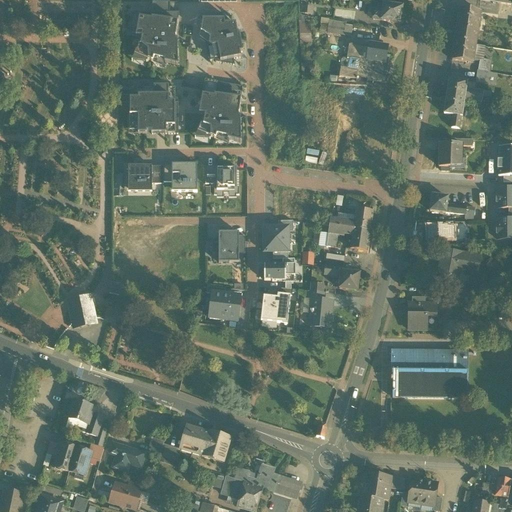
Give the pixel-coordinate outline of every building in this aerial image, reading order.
[(131,37),(136,37),(139,18),(151,20),(151,19),(178,23),(179,13),(170,13),(170,2),(152,2),(152,13),(131,13),(131,37)] [(384,4),(383,10),(375,9),(373,19),(373,20),(381,21),(400,24),(402,7),(384,4)] [(302,6),(301,14),(312,16),(313,8),(302,6)] [(459,10),(454,43),(475,46),(480,13),(459,10)] [(165,63),(178,66),(177,48),(176,41),(175,38),(176,38),(178,23),(151,19),(151,20),(139,18),(136,37),(142,39),(141,42),(140,46),(147,51),(148,61),(153,63),(154,59),(164,61),(164,63),(165,63)] [(353,27),(346,26),(344,25),(343,34),(331,32),(332,28),(333,24),(328,23),(326,34),(351,38),(353,27)] [(311,24),(305,24),(299,24),(300,45),(311,45),(311,24)] [(331,32),(343,34),(344,25),(333,24),(332,28),(331,32)] [(236,25),(225,25),(202,25),(201,33),(210,39),(209,45),(212,48),(217,47),(220,62),(233,60),(241,58),(240,54),(243,53),(239,35),(238,36),(236,25)] [(210,39),(201,33),(200,39),(205,43),(209,45),(210,39)] [(140,46),(141,42),(140,42),(134,55),(148,61),(147,51),(140,46)] [(212,48),(209,45),(205,43),(208,62),(215,60),(215,63),(235,66),(233,60),(220,62),(217,47),(212,48)] [(473,61),(475,46),(454,43),(452,61),(472,64),(473,61)] [(358,61),(357,71),(357,72),(366,73),(364,80),(367,81),(385,84),(389,57),(386,56),(388,47),(370,44),(369,49),(368,53),(367,61),(358,60),(358,61)] [(350,59),(358,61),(358,60),(367,61),(368,53),(362,52),(362,48),(349,45),(347,59),(350,59)] [(485,47),(475,46),(473,61),(479,62),(483,62),(483,60),(485,47)] [(154,59),(153,63),(166,68),(165,63),(164,63),(164,61),(154,59)] [(358,61),(350,59),(346,69),(357,71),(358,61)] [(491,61),(483,60),(483,62),(479,62),(477,71),(489,73),(491,61)] [(356,79),(364,80),(366,73),(357,72),(357,71),(346,69),(340,68),(339,78),(356,80),(356,79)] [(497,74),(489,73),(477,71),(476,82),(495,86),(497,74)] [(205,80),(202,95),(214,98),(214,96),(241,100),(243,87),(205,80)] [(449,81),(447,92),(465,95),(466,90),(467,83),(449,81)] [(168,86),(153,86),(153,89),(153,96),(168,96),(168,89),(168,86)] [(447,92),(445,103),(463,106),(464,100),(465,95),(447,92)] [(227,140),(228,140),(241,144),(240,124),(240,117),(239,118),(238,115),(239,115),(241,100),(214,96),(214,98),(202,95),(199,115),(205,116),(204,120),(203,126),(210,129),(210,138),(211,138),(216,140),(217,136),(227,138),(227,140)] [(138,116),(138,126),(138,135),(146,135),(146,132),(151,132),(151,135),(166,135),(166,127),(175,127),(175,103),(168,103),(168,96),(153,96),(138,96),(138,99),(130,99),(130,116),(138,116)] [(444,115),(453,116),(461,117),(462,117),(463,106),(445,103),(444,115)] [(138,116),(130,116),(130,126),(138,126),(138,116)] [(459,130),(461,117),(453,116),(451,129),(459,130)] [(203,126),(204,120),(203,119),(197,132),(210,138),(210,129),(203,126)] [(130,135),(138,135),(138,126),(130,126),(130,135)] [(217,136),(216,140),(229,146),(228,140),(227,140),(227,138),(217,136)] [(439,168),(450,168),(450,166),(461,166),(462,147),(451,146),(439,146),(439,168)] [(497,177),(503,177),(511,177),(511,147),(498,147),(497,177)] [(197,165),(171,165),(171,169),(172,183),(172,193),(197,193),(197,165)] [(152,185),(152,167),(151,167),(151,170),(137,170),(137,167),(128,167),(128,188),(152,188),(152,185)] [(163,167),(152,167),(152,185),(163,185),(163,183),(163,169),(163,167)] [(228,169),(216,169),(216,185),(217,192),(236,192),(236,188),(236,167),(228,167),(228,169)] [(171,169),(163,169),(163,183),(172,183),(171,169)] [(216,185),(216,169),(205,169),(205,185),(214,185),(216,185)] [(236,188),(236,192),(217,192),(216,185),(214,185),(214,196),(216,196),(216,199),(223,199),(223,194),(228,194),(228,199),(236,199),(236,196),(239,196),(239,188),(236,188)] [(511,189),(497,190),(497,196),(496,196),(496,203),(497,203),(497,209),(508,209),(511,208),(511,189)] [(446,214),(447,206),(448,198),(432,196),(430,212),(446,214)] [(466,208),(447,206),(446,214),(465,216),(466,208)] [(465,220),(473,221),(474,209),(466,208),(465,216),(465,220)] [(356,210),(354,223),(353,230),(370,232),(373,213),(356,210)] [(331,227),(353,230),(354,223),(350,223),(350,222),(338,220),(332,219),(331,219),(330,227),(331,227)] [(511,221),(508,221),(497,221),(497,227),(496,227),(496,234),(497,234),(497,240),(511,240),(511,221)] [(278,222),(278,229),(288,229),(288,233),(293,233),(293,222),(278,222)] [(330,227),(329,235),(338,236),(344,237),(344,235),(352,237),(353,230),(331,227),(330,227)] [(278,229),(266,229),(264,232),(264,253),(273,253),(288,253),(288,233),(288,229),(278,229)] [(440,241),(456,241),(456,229),(425,229),(425,241),(440,241)] [(350,250),(368,252),(370,232),(353,230),(352,237),(350,250)] [(218,233),(218,244),(218,255),(218,264),(232,264),(232,257),(239,257),(239,255),(239,237),(227,237),(227,233),(218,233)] [(318,246),(328,247),(329,235),(320,234),(318,246)] [(336,248),(338,236),(329,235),(328,247),(336,248)] [(301,266),(313,266),(314,254),(302,253),(301,266)] [(442,253),(441,260),(461,264),(461,265),(477,268),(479,268),(481,258),(455,253),(454,255),(442,253)] [(327,255),(325,261),(343,264),(344,257),(327,255)] [(460,273),(461,265),(461,264),(441,260),(439,269),(441,270),(438,284),(453,287),(456,272),(460,273)] [(286,277),(294,277),(295,277),(295,266),(294,266),(282,266),(264,266),(264,281),(272,281),(271,282),(283,282),(286,282),(286,277)] [(324,275),(341,277),(342,271),(343,269),(325,267),(324,275)] [(359,274),(342,271),(341,277),(340,289),(357,292),(359,274)] [(286,282),(283,282),(283,284),(285,283),(285,290),(291,291),(291,283),(294,283),(294,277),(286,277),(286,282)] [(109,294),(121,296),(123,285),(112,283),(109,294)] [(310,285),(310,293),(322,294),(322,286),(310,285)] [(212,294),(225,295),(225,289),(207,287),(206,294),(212,295),(212,294)] [(460,299),(473,299),(475,292),(461,289),(460,299)] [(323,294),(322,294),(310,293),(307,293),(307,301),(311,302),(311,301),(322,302),(323,294)] [(220,314),(219,320),(237,322),(240,297),(225,295),(212,294),(212,295),(210,313),(220,314)] [(274,298),(263,297),(262,311),(261,321),(261,322),(282,324),(283,314),(288,315),(290,297),(278,295),(277,299),(276,305),(273,305),(274,298)] [(70,312),(72,323),(78,322),(88,320),(94,319),(91,307),(90,298),(68,302),(70,312)] [(311,302),(311,312),(308,312),(307,314),(310,314),(309,327),(330,328),(330,320),(328,320),(330,304),(332,304),(332,303),(322,302),(311,301),(311,302)] [(408,331),(426,331),(426,317),(436,317),(436,306),(425,306),(412,306),(412,315),(408,315),(408,331)] [(468,352),(457,352),(391,351),(391,374),(393,374),(393,379),(391,379),(391,382),(393,382),(392,399),(468,400),(468,373),(468,352)] [(88,426),(89,426),(93,414),(89,413),(91,407),(75,402),(69,420),(78,423),(88,426)] [(85,434),(97,439),(100,429),(103,418),(93,414),(89,426),(88,426),(86,431),(85,434)] [(78,423),(69,420),(66,429),(75,432),(76,428),(78,423)] [(88,426),(78,423),(76,428),(86,431),(88,426)] [(323,440),(324,440),(326,430),(325,426),(321,425),(318,428),(316,438),(323,440)] [(215,461),(224,463),(231,440),(210,434),(209,435),(187,428),(181,448),(201,453),(200,456),(209,459),(211,452),(217,454),(215,461)] [(95,447),(101,448),(106,431),(100,429),(97,439),(95,447)] [(153,439),(151,445),(162,448),(163,445),(164,442),(153,439)] [(52,457),(55,458),(58,445),(50,443),(46,455),(52,457)] [(61,471),(69,473),(76,451),(69,449),(68,447),(62,445),(60,446),(53,469),(54,469),(55,466),(62,468),(61,471)] [(110,455),(116,457),(119,447),(113,445),(110,455)] [(160,457),(162,448),(151,445),(148,453),(160,457)] [(159,457),(165,459),(169,447),(163,445),(162,448),(160,457),(159,457)] [(90,459),(99,463),(103,449),(91,446),(89,453),(90,453),(91,455),(90,459)] [(145,455),(119,447),(116,457),(113,469),(123,472),(126,460),(142,465),(145,455)] [(180,451),(169,447),(165,459),(177,463),(180,451)] [(82,453),(76,451),(69,473),(76,475),(77,473),(84,475),(83,477),(84,478),(90,459),(91,455),(90,453),(89,453),(84,452),(82,453)] [(229,465),(236,467),(240,454),(233,452),(229,465)] [(52,457),(46,455),(43,466),(48,468),(52,457)] [(257,481),(254,480),(253,485),(262,488),(275,493),(280,478),(269,474),(271,468),(262,466),(257,481)] [(246,483),(253,485),(254,480),(247,478),(248,473),(238,469),(235,480),(246,483)] [(222,490),(225,477),(213,473),(209,486),(222,490)] [(369,486),(367,499),(381,501),(387,502),(391,478),(367,474),(365,486),(369,486)] [(228,498),(240,501),(246,483),(235,480),(225,477),(222,490),(220,495),(228,498)] [(275,493),(281,495),(282,491),(283,492),(286,483),(284,482),(285,480),(280,478),(275,493)] [(301,484),(285,480),(284,482),(286,483),(283,492),(282,491),(281,495),(296,500),(301,484)] [(494,498),(503,499),(508,499),(511,482),(497,480),(496,487),(494,497),(494,498)] [(433,508),(435,499),(437,485),(411,481),(409,495),(408,504),(433,508)] [(129,482),(127,489),(140,493),(142,493),(144,486),(129,482)] [(252,511),(254,511),(262,488),(253,485),(246,483),(240,501),(238,507),(252,511)] [(110,503),(135,511),(140,493),(127,489),(115,485),(110,503)] [(481,495),(494,497),(496,487),(483,485),(481,495)] [(25,496),(26,497),(27,488),(15,486),(14,493),(25,495),(25,496)] [(21,511),(25,496),(25,495),(14,493),(5,491),(0,511),(21,511)] [(150,495),(142,493),(140,493),(135,511),(139,511),(142,504),(147,505),(150,495)] [(400,508),(408,509),(408,504),(409,495),(402,494),(401,504),(400,508)] [(73,511),(77,511),(85,511),(89,500),(77,496),(73,511)] [(226,504),(238,507),(240,501),(228,498),(226,504)] [(379,511),(381,501),(367,499),(363,498),(362,498),(359,511),(379,511)] [(58,511),(61,504),(43,499),(38,511),(58,511)] [(432,511),(439,511),(442,500),(435,499),(433,508),(432,511)] [(495,507),(488,506),(486,511),(505,511),(506,510),(507,505),(508,499),(503,499),(501,501),(499,511),(494,510),(495,507)] [(486,511),(488,506),(475,503),(473,511),(486,511)]
